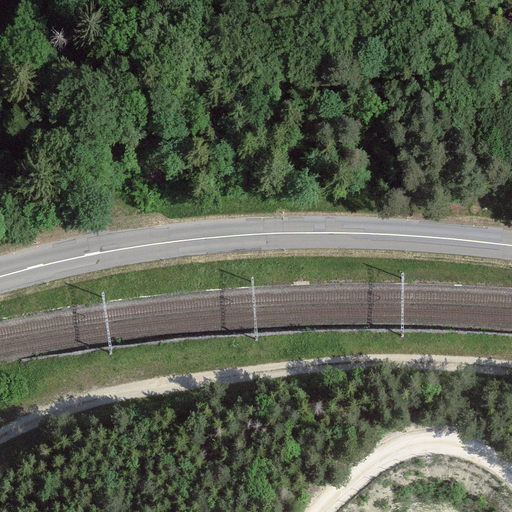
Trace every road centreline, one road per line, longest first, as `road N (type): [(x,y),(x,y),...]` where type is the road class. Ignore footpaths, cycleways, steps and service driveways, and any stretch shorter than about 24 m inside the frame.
road 1 (track): [(511,372),(306,369),(126,393),(50,412),(0,435)]
road 2 (primary): [(0,276),(108,251),(231,236),(339,232),(511,245)]
road 3 (unclassified): [(511,471),(456,444),(403,446),(322,511)]
